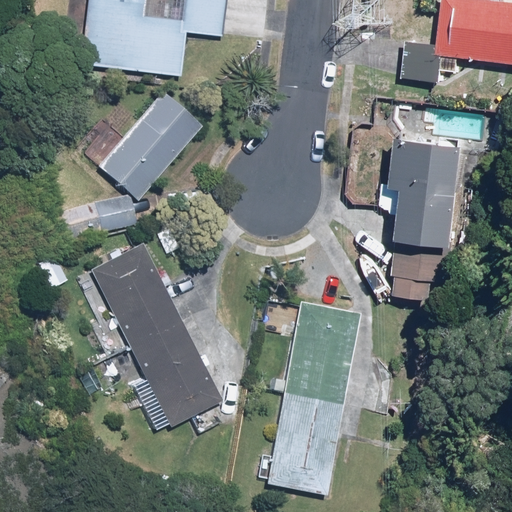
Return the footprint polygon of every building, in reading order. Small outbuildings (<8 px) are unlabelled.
[(177,0),(175,19),(136,15),(137,0),(81,0),(74,65),(176,77),(181,34),(216,38),(220,0),(177,0)] [(442,0),(437,43),(405,39),(401,77),(440,81),(443,54),(511,61),(511,0),(504,0),(442,0)] [(130,200),(197,126),(158,91),(91,164),(130,200)] [(449,279),(463,144),(407,138),(393,273),(396,273),(394,294),(431,298),(433,277),(449,279)] [(121,195),(45,214),(52,240),(128,220),(121,195)] [(137,244),(85,270),(162,426),(214,401),(137,244)] [(318,495),(355,313),(296,301),(259,483),(318,495)] [(122,392),(98,394),(100,417),(124,415),(122,392)]
